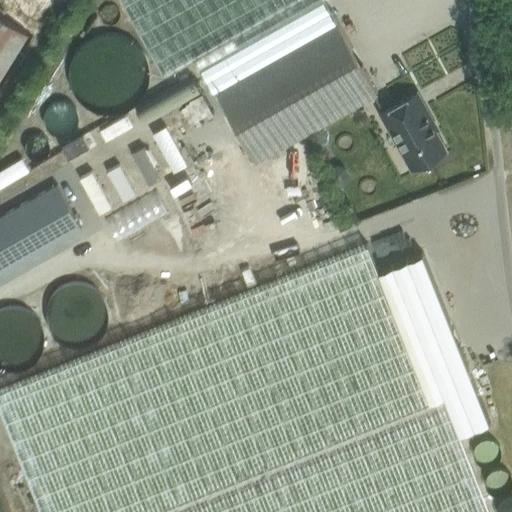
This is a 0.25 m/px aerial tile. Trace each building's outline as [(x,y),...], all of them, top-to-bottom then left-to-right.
[(255,160),(377,91),(326,0),(121,0),(163,73),(193,57),(212,91),(216,89),(255,160)] [(0,78),(28,34),(0,16),(0,78)] [(464,19),(449,35),(459,44),(474,28),(464,19)] [(417,44),(434,39),(431,29),(414,34),(417,44)] [(447,149),(431,121),(433,119),(417,91),(380,112),(412,168),(447,149)] [(138,115),(106,127),(111,140),(143,127),(138,115)] [(190,130),(169,136),(172,148),(193,143),(190,130)] [(56,156),(61,168),(95,154),(90,141),(56,156)] [(152,149),(119,160),(123,172),(156,160),(152,149)] [(12,180),(17,192),(46,179),(40,168),(12,180)] [(78,199),(98,189),(94,181),(74,191),(78,199)] [(0,271),(82,228),(58,184),(0,215),(0,271)] [(491,511),(460,433),(490,421),(423,252),(378,270),(367,242),(0,388),(0,406),(42,511),(491,511)]
